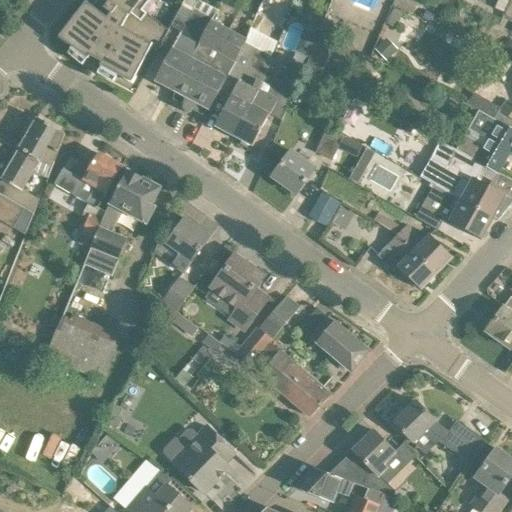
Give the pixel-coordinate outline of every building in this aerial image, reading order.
[(86,4),(73,21),(59,38),(88,60),(90,57),(102,64),(100,67),(132,84),(152,47),(158,51),(169,32),(142,11),(140,15),(134,10),(120,0),(107,0),(108,0),(107,0),(97,0),(92,8),(86,4)] [(120,0),(134,10),(140,15),(142,11),(150,0),(120,0)] [(155,83),(173,92),(213,20),(192,9),(190,12),(182,8),(171,28),(181,33),(155,83)] [(173,92),(191,102),(210,112),(217,97),(245,45),(246,43),(212,24),(214,20),(213,20),(173,92)] [(305,71),(321,77),(336,40),(320,34),(305,71)] [(258,93),(263,80),(272,59),(245,45),(217,97),(228,103),(215,128),(234,138),(258,93)] [(301,74),(286,68),(275,96),(289,104),(301,74)] [(258,93),(234,138),(252,148),(277,102),(258,93)] [(500,112),(511,119),(511,104),(507,101),(500,112)] [(466,157),(496,173),(510,151),(511,152),(511,130),(477,113),(455,152),(466,157)] [(15,189),(8,201),(33,215),(39,200),(22,192),(33,173),(48,179),(65,135),(37,119),(2,181),(15,189)] [(332,161),(344,136),(328,127),(315,154),(332,161)] [(420,178),(435,186),(494,219),(499,221),(511,204),(511,200),(488,187),(496,173),(466,157),(455,152),(440,144),(420,178)] [(272,178),(296,196),(315,170),(291,152),(272,178)] [(54,186),(75,197),(97,210),(121,168),(99,155),(95,163),(81,155),(70,174),(64,170),(54,186)] [(85,266),(112,278),(127,241),(111,235),(123,213),(146,225),(155,209),(151,207),(161,189),(128,172),(106,215),(103,221),(95,241),(85,266)] [(494,219),(435,186),(417,219),(437,231),(443,220),(482,241),(494,219)] [(33,215),(8,201),(0,195),(0,221),(13,229),(25,235),(33,215)] [(314,218),(326,226),(338,206),(326,199),(314,218)] [(344,227),(354,213),(342,204),(332,218),(344,227)] [(377,212),(373,221),(398,236),(437,275),(453,259),(430,236),(423,242),(407,226),(404,229),(377,212)] [(82,236),(95,241),(103,221),(90,216),(82,236)] [(184,274),(210,238),(185,220),(166,245),(180,255),(172,266),(184,274)] [(437,275),(398,236),(378,256),(394,272),(398,269),(421,291),(437,275)] [(236,257),(213,289),(239,308),(230,321),(245,332),(265,304),(251,294),(264,277),(236,257)] [(180,278),(162,303),(177,314),(195,289),(180,278)] [(286,298),(274,313),(259,330),(272,341),(299,309),(286,298)] [(511,299),(511,298),(495,320),(486,333),(511,351),(511,348),(511,299)] [(118,341),(63,318),(46,359),(101,382),(108,366),(118,341)] [(328,318),(310,340),(352,374),(370,352),(328,318)] [(272,341),(259,330),(237,357),(250,367),(270,344),(273,341),(272,341)] [(331,397),(270,344),(250,367),(250,368),(310,419),(331,397)] [(425,433),(470,466),(487,443),(469,430),(461,441),(435,423),(416,403),(394,424),(414,444),(425,433)] [(207,428),(173,463),(172,463),(204,495),(229,469),(225,465),(234,455),(207,428)] [(356,485),(366,489),(385,496),(394,499),(396,494),(380,477),(388,469),(384,465),(395,454),(374,432),(353,452),(359,458),(350,467),(359,476),(356,485)] [(511,460),(497,450),(495,452),(476,479),(489,489),(474,509),(478,511),(501,511),(509,502),(499,495),(511,476),(511,460)] [(357,501),(351,511),(375,511),(382,498),(367,494),(369,490),(314,470),(314,469),(306,478),(302,479),(299,483),(298,486),(295,489),(333,504),(337,494),(357,501)] [(189,511),(192,509),(169,489),(166,487),(156,498),(146,490),(126,511),(189,511)]
